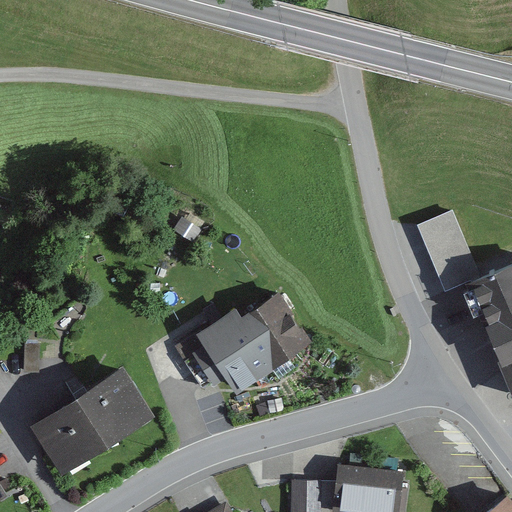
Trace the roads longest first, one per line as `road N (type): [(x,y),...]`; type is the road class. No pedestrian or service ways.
road 1 (tertiary): [(442,367),(385,244),(333,0)]
road 2 (residential): [(108,511),(213,452),(354,412),(442,367)]
road 3 (trunk): [(184,0),(511,83)]
